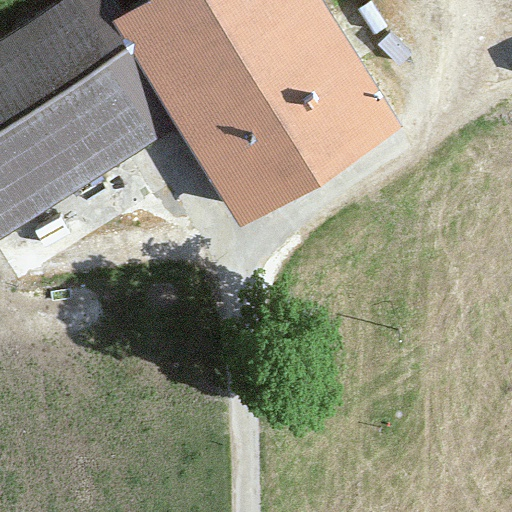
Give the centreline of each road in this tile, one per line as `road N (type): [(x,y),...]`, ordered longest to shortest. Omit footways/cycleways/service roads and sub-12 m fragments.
road 1 (track): [(242,251),(425,120),(451,59),(455,0)]
road 2 (unclassified): [(245,511),(242,251)]
road 3 (track): [(242,251),(180,236),(0,265)]
